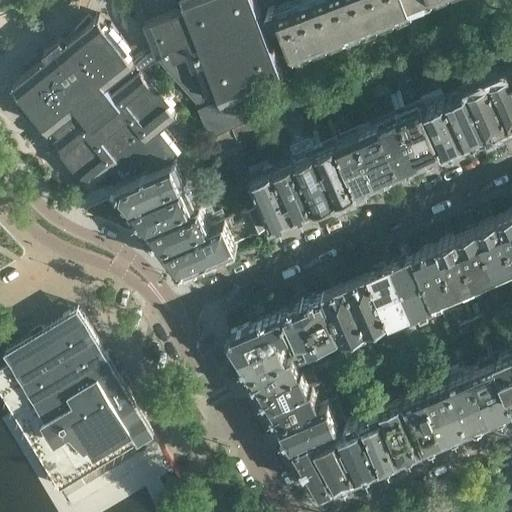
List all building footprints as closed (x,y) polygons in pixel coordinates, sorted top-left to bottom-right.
[(183,145),(165,123),(178,112),(169,101),(172,99),(153,76),(150,78),(142,68),(158,55),(201,106),(199,107),(211,138),(268,110),(259,86),(285,76),(256,0),(185,0),(186,3),(145,20),(154,43),(135,58),(127,48),(130,45),(129,44),(120,33),(117,36),(99,13),(65,41),(61,36),(44,50),(48,54),(43,59),(43,58),(14,82),(23,93),(20,95),(38,119),(42,116),(47,123),(51,128),(54,125),(59,131),(56,134),(65,145),(62,148),(81,171),(84,169),(93,180),(121,157),(126,163),(146,154),(153,164),(174,155),(174,156),(181,153),(184,152),(180,148),(183,145)] [(291,46),(411,0),(305,0),(290,6),(288,2),(276,7),(276,5),(268,8),(266,12),(272,25),(275,27),(282,24),(291,46)] [(511,117),(511,65),(490,75),(510,119),(511,117)] [(510,119),(490,75),(468,85),(488,129),(510,119)] [(488,129),(468,85),(447,94),(466,138),(488,129)] [(466,138),(447,94),(426,104),(425,104),(444,148),(466,138)] [(444,148),(425,104),(426,104),(424,100),(402,109),(423,157),(444,148)] [(423,157),(402,109),(381,119),(402,167),(423,157)] [(402,167),(381,119),(359,128),(380,176),(402,167)] [(380,176),(359,128),(338,138),(359,185),(380,176)] [(359,185),(338,138),(316,147),(337,195),(359,185)] [(337,195),(316,147),(295,157),(316,204),(337,195)] [(184,179),(174,156),(174,155),(153,164),(122,178),(122,180),(119,179),(117,188),(120,189),(131,202),(184,179)] [(316,204),(295,157),(273,166),(294,214),(316,204)] [(294,214),(273,166),(252,175),(273,223),(294,214)] [(148,223),(201,198),(203,198),(193,175),(131,202),(148,223)] [(211,222),(201,198),(148,223),(164,243),(211,222)] [(268,221),(259,201),(242,208),(245,217),(251,229),(268,221)] [(511,206),(498,213),(511,244),(511,206)] [(236,240),(235,239),(252,231),(251,229),(245,217),(235,222),(231,213),(225,216),(211,222),(164,243),(177,260),(176,263),(185,265),(185,262),(236,240)] [(511,258),(511,244),(498,213),(478,222),(497,265),(511,258)] [(497,265),(478,222),(458,230),(477,274),(497,265)] [(477,274),(458,230),(437,239),(456,283),(477,274)] [(456,283),(437,239),(415,249),(436,296),(441,308),(463,298),(456,283)] [(436,296),(415,249),(392,259),(413,306),(436,296)] [(413,306),(392,259),(370,268),(390,314),(391,314),(391,316),(413,306)] [(390,314),(370,268),(348,278),(368,324),(390,314)] [(368,324),(348,278),(325,288),(343,329),(345,334),(368,324)] [(343,329),(325,288),(303,298),(321,339),(343,329)] [(321,339),(303,298),(281,308),(291,330),(299,348),(321,339)] [(154,430),(154,429),(78,305),(39,329),(6,348),(13,360),(0,367),(0,386),(15,412),(60,487),(154,430)] [(280,335),(291,330),(281,308),(233,328),(232,328),(229,337),(239,353),(280,334),(280,335)] [(511,333),(511,330),(509,323),(501,326),(506,336),(511,333)] [(288,353),(280,335),(280,334),(239,353),(250,370),(289,353),(288,353)] [(474,350),(470,340),(462,343),(467,353),(474,350)] [(0,341),(0,360),(9,356),(0,341)] [(467,353),(462,343),(455,346),(459,356),(467,353)] [(354,351),(351,345),(344,349),(346,354),(354,351)] [(306,358),(321,351),(319,347),(304,354),(306,358)] [(511,348),(495,356),(511,394),(511,348)] [(301,368),(293,350),(288,353),(289,353),(250,370),(260,387),(301,368)] [(383,367),(378,355),(363,362),(368,374),(383,367)] [(511,405),(511,394),(495,356),(472,366),(493,413),(511,405)] [(428,370),(423,360),(416,363),(420,373),(428,370)] [(420,373),(416,363),(409,366),(413,376),(420,373)] [(493,413),(472,366),(449,376),(470,424),(478,420),(485,417),(493,414),(493,413)] [(311,385),(311,384),(303,367),(301,368),(260,387),(270,403),(311,385)] [(470,424),(449,376),(426,386),(447,434),(470,424)] [(381,404),(370,378),(363,382),(374,407),(381,404)] [(280,420),(321,401),(313,383),(311,384),(311,385),(270,403),(280,420)] [(426,386),(404,396),(403,396),(424,443),(447,434),(426,386)] [(424,443),(403,396),(404,396),(403,395),(381,404),(402,453),(424,443)] [(341,422),(330,397),(321,401),(280,420),(293,442),(311,434),(324,429),(341,422)] [(381,404),(374,407),(371,408),(374,416),(362,421),(380,463),(402,453),(381,404)] [(380,463),(362,421),(359,413),(346,419),(349,426),(339,431),(358,472),(380,463)] [(358,472),(339,431),(327,436),(324,429),(311,434),(337,481),(358,472)] [(337,481),(311,434),(293,442),(321,488),(337,481)]
